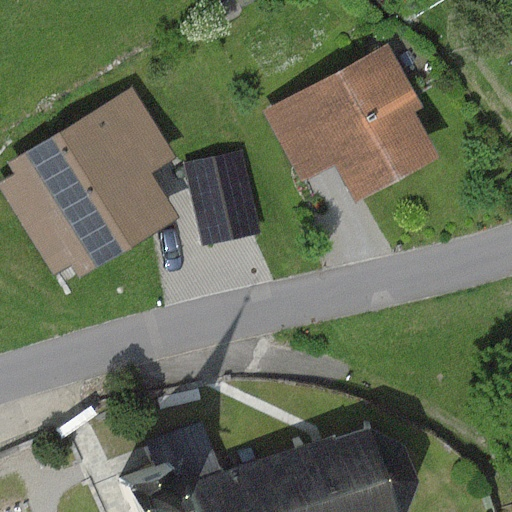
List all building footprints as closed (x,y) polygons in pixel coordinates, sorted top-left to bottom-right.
[(385,46),(264,110),(302,181),(331,165),(350,202),(435,157),(410,111),(418,107),(385,46)] [(173,158),(129,86),(4,163),(11,174),(0,180),(0,192),(60,290),(177,219),(149,173),(173,158)] [(242,152),(183,164),(200,245),(258,234),(242,152)] [(143,443),(153,469),(166,465),(174,488),(217,473),(198,423),(143,443)] [(401,511),(414,480),(399,444),(365,428),(304,449),(302,443),(217,473),(174,488),(166,465),(153,469),(118,481),(128,511),(401,511)]
